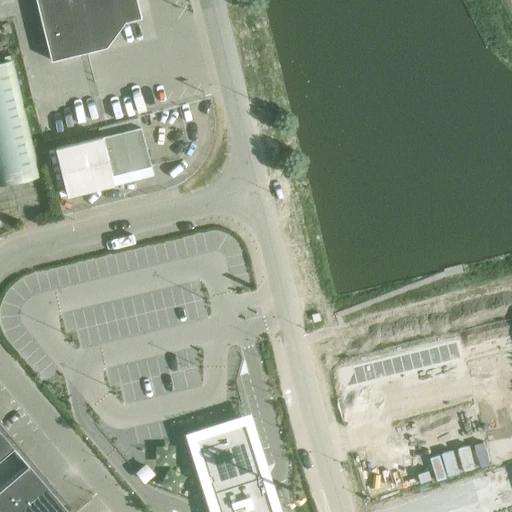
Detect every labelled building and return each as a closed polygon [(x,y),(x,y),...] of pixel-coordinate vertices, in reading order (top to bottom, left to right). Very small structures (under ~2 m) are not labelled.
[(36,0),(51,61),(69,57),(69,56),(107,47),(102,27),(141,18),(136,0),(36,0)] [(12,61),(0,63),(0,186),(41,176),(15,72),(12,61)] [(55,149),(67,196),(114,184),(112,176),(151,166),(141,128),(102,137),(55,149)] [(247,422),(194,439),(216,511),(275,511),(272,503),(277,501),(263,455),(257,457),(247,422)] [(0,459),(14,447),(0,430),(0,459)] [(0,511),(64,511),(67,509),(29,465),(0,489),(0,511)]
